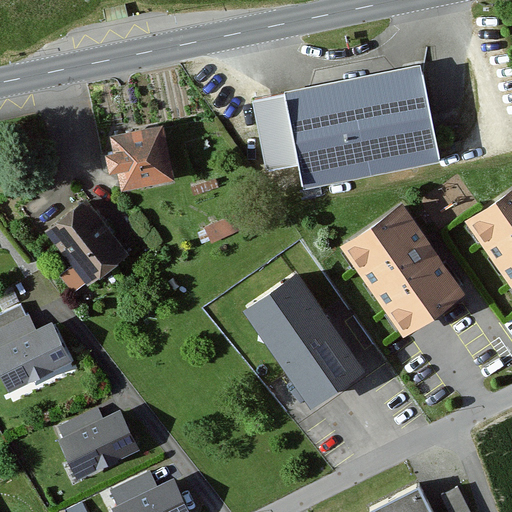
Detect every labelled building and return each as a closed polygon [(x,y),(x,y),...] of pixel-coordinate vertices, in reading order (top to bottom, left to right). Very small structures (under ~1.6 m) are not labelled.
[(125,3),(103,9),(106,22),(128,16),(125,3)] [(413,66),(247,98),(261,168),(288,162),(292,184),(431,157),(413,66)] [(155,120),(101,131),(104,145),(95,147),(99,167),(107,165),(112,188),(167,176),(155,120)] [(511,190),(466,222),(511,287),(511,190)] [(77,196),(38,229),(82,282),(121,249),(77,196)] [(401,205),(341,247),(403,336),(463,294),(401,205)] [(295,276),(248,306),(312,401),(358,371),(295,276)] [(0,371),(9,391),(72,362),(55,323),(35,332),(28,317),(0,329),(0,371)] [(61,442),(78,476),(136,449),(119,414),(102,422),(96,410),(61,427),(66,439),(61,442)] [(427,511),(411,480),(363,505),(367,511),(427,511)] [(477,511),(462,480),(443,488),(454,511),(477,511)] [(186,511),(173,482),(114,509),(115,511),(186,511)] [(87,511),(82,502),(66,510),(66,511),(87,511)]
